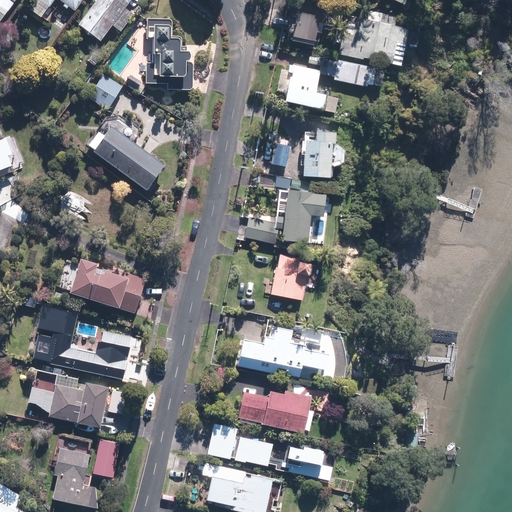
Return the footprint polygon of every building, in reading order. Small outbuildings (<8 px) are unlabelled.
[(0,0),(0,21),(10,8),(9,7),(14,0),(0,0)] [(52,0),(59,0),(74,10),(81,0),(39,0),(48,7),(52,0)] [(95,0),(77,24),(99,41),(111,25),(120,31),(133,14),(124,8),(129,0),(95,0)] [(378,0),(379,0),(401,9),(405,0),(378,0)] [(389,65),(397,67),(403,44),(415,47),(419,31),(393,25),(395,16),(368,9),(366,20),(344,15),(340,33),(342,34),(337,53),(361,59),(362,57),(390,64),(389,65)] [(297,38),(315,41),(320,18),(301,14),(297,38)] [(166,89),(189,89),(190,89),(191,88),(191,87),(191,86),(192,64),(187,58),(188,56),(188,55),(188,53),(187,52),(186,50),(185,50),(185,46),(180,46),(180,39),(178,36),(170,36),(171,22),(168,19),(146,18),(146,37),(148,37),(147,63),(143,63),(143,78),(145,78),(145,83),(166,83),(166,89)] [(87,60),(94,65),(100,57),(93,52),(87,60)] [(282,100),(320,108),(323,94),(313,92),(317,73),(334,76),(333,79),(365,86),(366,84),(371,85),(374,70),(369,69),(369,67),(337,59),(336,63),(321,59),(319,70),(289,64),(287,71),(279,69),(275,90),(284,92),(282,100)] [(89,95),(108,107),(121,86),(102,74),(89,95)] [(126,81),(136,88),(140,81),(130,75),(126,81)] [(322,110),(334,113),(337,98),(326,96),(322,110)] [(92,151),(145,189),(163,164),(110,126),(92,151)] [(302,174),(328,176),(330,142),(333,142),(333,132),(315,131),(314,140),(304,139),(303,154),(300,153),(301,142),(287,142),(288,140),(282,139),(281,145),(274,143),(270,164),(285,166),(285,165),(302,165),(302,174)] [(0,168),(11,165),(8,155),(11,154),(5,138),(0,139),(0,168)] [(52,174),(57,182),(71,173),(67,169),(57,176),(55,172),(52,174)] [(244,236),(273,244),(277,228),(282,229),(280,239),(305,242),(309,213),(321,214),(323,193),(308,192),(310,184),(293,179),(291,187),(293,187),(293,189),(286,189),(283,217),(277,216),(275,223),(248,217),(244,236)] [(269,293),(301,299),(305,274),(307,274),(309,263),(298,261),(299,258),(279,254),(276,267),(274,266),(269,293)] [(68,291),(133,312),(145,279),(124,272),(123,276),(95,267),(97,261),(92,259),(92,262),(79,258),(68,291)] [(53,298),(63,301),(65,295),(55,292),(53,298)] [(46,362),(119,378),(126,345),(107,341),(104,355),(69,347),(77,313),(50,307),(45,328),(53,330),(46,362)] [(287,372),(297,375),(299,363),(324,368),(327,352),(317,350),(318,346),(287,340),(290,329),(270,325),(267,336),(263,335),(261,345),(241,341),(236,364),(273,372),(274,366),(287,368),(287,372)] [(48,416),(98,426),(106,386),(84,382),(82,389),(54,384),(48,416)] [(28,402),(40,404),(43,390),(31,387),(28,402)] [(256,421),(301,432),(310,395),(283,389),(282,393),(269,390),(267,397),(242,391),(237,417),(240,418),(239,421),(255,425),(256,421)] [(108,410),(121,413),(125,393),(112,390),(108,410)] [(404,413),(413,414),(414,406),(405,405),(404,413)] [(235,430),(212,425),(206,455),(229,460),(235,430)] [(92,472),(112,476),(119,443),(99,439),(92,472)] [(275,466),(275,470),(316,479),(322,453),(306,450),(306,447),(287,443),(283,462),(268,459),(271,446),(239,439),(234,461),(266,468),(267,464),(275,466)] [(52,498),(97,508),(95,486),(81,483),(88,454),(58,447),(53,473),(57,474),(52,498)] [(224,506),(249,511),(262,511),(270,478),(249,473),(248,476),(244,475),(245,472),(216,465),(214,475),(209,474),(203,498),(225,502),(224,506)] [(0,511),(25,511),(16,505),(19,500),(18,494),(0,482),(0,511)]
